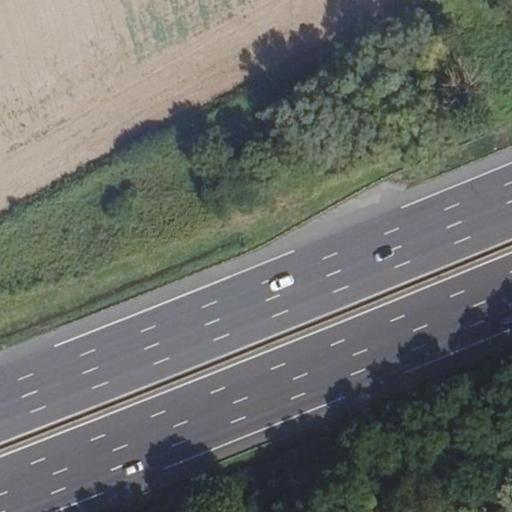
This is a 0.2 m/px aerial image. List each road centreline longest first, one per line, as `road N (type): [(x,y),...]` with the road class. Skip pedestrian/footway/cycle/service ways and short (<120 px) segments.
road 1 (motorway): [(511,197),(0,405)]
road 2 (motorway): [(0,495),(511,290)]
